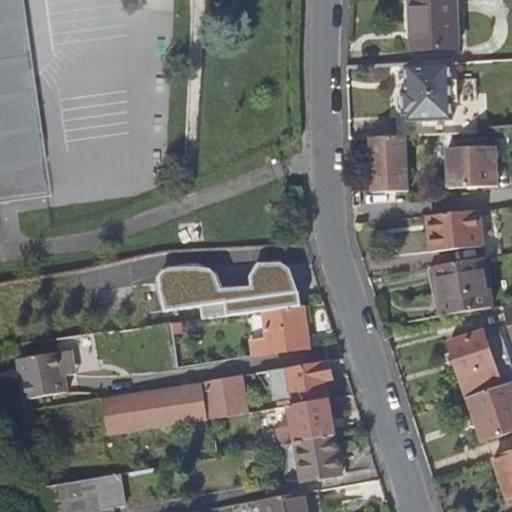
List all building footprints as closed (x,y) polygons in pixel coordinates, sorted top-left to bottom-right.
[(0,0),(0,197),(45,192),(17,0),(0,0)] [(456,0),(411,0),(414,51),(460,49),(456,0)] [(415,87),(410,87),(410,93),(405,93),(400,99),(401,112),(407,117),(412,117),(412,123),(456,121),(455,104),(462,103),(461,82),(454,82),(454,65),(413,67),(415,87)] [(409,138),(373,140),(377,196),(411,193),(409,138)] [(500,150),(449,152),(450,192),(500,189),(500,150)] [(480,215),(430,220),(435,256),(484,249),(480,215)] [(157,294),(163,313),(200,308),(202,324),(303,310),(299,293),(290,270),(282,262),(259,264),(250,276),(249,285),(223,286),(218,274),(210,269),(199,265),(169,268),(163,272),(157,277),(157,294)] [(444,319),(494,310),(484,262),(435,270),(444,319)] [(310,351),(304,310),(303,310),(266,315),(270,344),(265,345),(267,357),(310,351)] [(498,370),(511,365),(511,363),(501,330),(487,335),(498,370)] [(470,401),(511,387),(511,365),(498,370),(487,335),(452,346),(470,401)] [(62,356),(67,380),(73,379),(68,355),(62,356)] [(70,397),(67,380),(62,356),(19,363),(27,403),(70,397)] [(291,409),(330,402),(327,382),(335,381),(332,364),(282,372),(287,398),(293,398),(294,403),(288,403),(290,409),(291,409)] [(260,415),(253,377),(205,385),(211,423),(217,423),(260,415)] [(202,386),(108,404),(110,436),(136,434),(208,421),(202,386)] [(511,387),(470,401),(486,445),(511,436),(511,387)] [(297,445),(337,438),(330,402),(291,409),(296,437),(259,443),(261,452),(297,445)] [(337,438),(297,445),(303,481),(343,474),(337,438)] [(511,455),(497,461),(511,504),(511,455)] [(122,509),(115,479),(65,488),(67,501),(102,496),(105,511),(122,509)] [(0,493),(17,491),(12,481),(0,483),(0,493)] [(19,496),(25,511),(68,511),(67,501),(65,488),(19,496)] [(266,511),(315,511),(312,495),(265,503),(266,511)]
